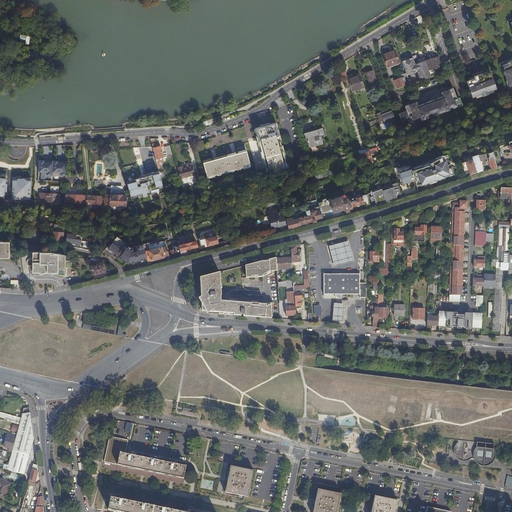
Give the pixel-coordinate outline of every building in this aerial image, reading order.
[(383,55),(387,67),(394,65),(395,66),(399,65),(395,51),(383,55)] [(407,57),(401,59),(407,76),(417,72),(415,65),(413,58),(408,60),(407,57)] [(439,57),(425,61),(428,70),(438,67),(439,68),(442,67),(439,57)] [(417,72),(420,81),(430,77),(429,72),(428,70),(425,61),(415,65),(417,72)] [(376,81),(373,71),(366,73),(369,84),(376,81)] [(472,76),(474,80),(484,77),(482,72),(472,76)] [(484,77),(474,80),(472,81),(470,81),(466,82),(468,87),(472,98),(481,95),(482,98),(489,95),(488,93),(497,89),(493,80),(491,73),(487,74),(486,76),(484,77)] [(398,79),(390,82),(393,91),(398,90),(398,89),(405,86),(404,83),(405,82),(403,75),(397,77),(398,79)] [(352,77),(347,79),(349,84),(350,87),(351,92),(360,89),(361,92),(365,90),(360,76),(353,78),(352,77)] [(441,93),(443,97),(443,98),(426,105),(418,108),(418,107),(417,105),(416,103),(414,104),(412,105),(410,107),(410,106),(409,106),(405,107),(406,112),(399,115),(399,116),(402,123),(408,121),(410,126),(460,107),(457,99),(453,89),(448,91),(449,92),(446,93),(446,92),(442,93),(441,93)] [(443,97),(418,107),(418,108),(426,105),(443,98),(443,97)] [(386,113),(376,116),(379,125),(383,123),(384,126),(395,122),(391,113),(387,114),(386,113)] [(255,129),(268,177),(288,172),(275,124),(255,129)] [(322,128),(306,133),(310,148),(316,146),(317,148),(324,146),(321,137),(325,137),(322,128)] [(154,155),(157,163),(159,162),(158,158),(163,157),(161,147),(155,148),(154,146),(154,145),(152,145),(154,155)] [(369,149),(368,149),(369,152),(365,153),(366,155),(362,156),(364,160),(367,159),(368,160),(367,160),(367,161),(369,161),(369,162),(370,162),(371,164),(374,163),(373,160),(386,154),(386,153),(379,155),(378,154),(377,154),(378,156),(374,157),(373,154),(376,153),(375,150),(371,151),(373,158),(372,158),(369,149)] [(246,151),(204,163),(208,178),(250,166),(246,151)] [(492,169),(497,167),(495,160),(492,153),(489,154),(490,158),(491,159),(489,160),(489,161),(492,169)] [(473,160),(467,162),(466,162),(467,165),(463,166),(464,172),(466,177),(483,171),(480,162),(483,161),(487,160),(485,154),(478,156),(472,158),(473,160)] [(495,160),(497,167),(504,165),(503,160),(502,160),(499,161),(498,159),(495,160)] [(6,163),(4,163),(0,163),(0,162),(0,178),(3,178),(3,172),(10,172),(10,173),(9,173),(9,176),(14,177),(14,174),(14,165),(11,165),(11,160),(6,160),(6,163)] [(23,160),(14,160),(14,165),(14,174),(25,174),(26,182),(32,182),(32,163),(26,163),(26,164),(23,164),(23,160)] [(44,161),(39,161),(39,173),(48,173),(47,176),(52,176),(52,173),(53,164),(44,164),(44,161)] [(57,162),(53,161),(53,164),(52,173),(61,173),(61,177),(66,177),(66,176),(66,164),(57,164),(57,162)] [(184,167),(178,169),(183,187),(198,183),(197,178),(200,177),(200,174),(196,175),(192,164),(187,165),(188,167),(184,168),(184,167)] [(415,181),(411,170),(399,174),(402,184),(415,181)] [(140,184),(139,181),(127,184),(131,197),(138,195),(139,197),(142,196),(143,198),(147,197),(146,191),(151,190),(151,192),(157,190),(157,188),(163,186),(161,180),(159,174),(154,175),(154,173),(152,173),(151,174),(147,175),(146,177),(145,177),(146,182),(140,184)] [(74,177),(66,176),(66,177),(66,178),(65,184),(74,185),(74,177)] [(386,203),(402,198),(401,193),(401,194),(398,186),(383,191),(386,203)] [(46,193),(40,193),(40,202),(61,203),(61,198),(60,198),(60,195),(61,195),(61,194),(60,194),(60,187),(50,187),(50,194),(46,194),(46,193)] [(511,195),(511,189),(501,189),(500,199),(511,200),(511,195)] [(382,204),(386,203),(383,191),(382,190),(377,192),(376,190),(371,192),(373,198),(375,198),(377,205),(382,204)] [(65,195),(65,203),(84,204),(84,196),(65,195)] [(366,204),(367,208),(371,207),(367,195),(362,196),(362,197),(356,199),(356,198),(347,201),(348,206),(349,208),(351,207),(352,208),(366,204)] [(482,195),(477,195),(477,210),(485,211),(485,202),(481,202),(482,195)] [(102,205),(102,197),(92,196),(86,196),(86,205),(92,205),(102,205)] [(349,208),(348,206),(346,207),(342,197),(330,201),(333,212),(334,211),(334,214),(345,210),(346,210),(347,214),(350,213),(349,208)] [(453,203),(451,265),(463,265),(463,258),(462,258),(462,257),(463,257),(463,251),(463,250),(464,242),(463,242),(463,241),(464,240),(464,235),(463,234),(463,233),(464,233),(464,225),(464,224),(464,223),(465,218),(464,218),(464,216),(465,216),(465,209),(465,207),(467,207),(467,202),(460,202),(460,204),(453,203)] [(301,226),(323,220),(320,207),(306,210),(307,217),(299,219),(301,226)] [(280,217),(271,219),(274,229),(282,227),(280,217)] [(497,262),(509,263),(510,256),(510,252),(511,231),(511,226),(505,226),(499,225),(497,260),(497,262)] [(426,235),(427,226),(422,226),(421,229),(415,229),(415,231),(412,231),(412,241),(425,241),(425,235),(426,235)] [(437,226),(431,226),(430,242),(442,242),(442,228),(437,228),(437,226)] [(30,230),(29,237),(39,239),(39,231),(30,230)] [(399,230),(392,230),(391,245),(391,246),(396,246),(396,247),(401,247),(401,246),(406,246),(406,239),(403,239),(403,233),(399,233),(399,230)] [(64,233),(54,232),(54,234),(52,233),(51,235),(54,236),(53,240),(63,241),(64,233)] [(76,235),(67,234),(66,243),(81,245),(81,240),(80,236),(76,236),(76,235)] [(218,240),(217,236),(205,239),(207,247),(219,243),(218,240)] [(0,258),(9,258),(9,244),(2,244),(2,242),(0,241),(0,258)] [(147,244),(143,245),(147,259),(151,258),(151,260),(169,256),(168,250),(167,251),(164,241),(148,246),(147,244)] [(196,241),(179,246),(180,250),(182,257),(187,255),(186,250),(198,247),(196,241)] [(349,241),(329,247),(335,267),(354,262),(349,241)] [(148,260),(147,259),(143,245),(143,244),(131,248),(129,246),(124,252),(112,243),(108,249),(128,265),(148,260)] [(379,270),(379,275),(391,275),(391,246),(391,245),(387,245),(387,270),(379,270)] [(297,253),(296,247),(291,248),(292,258),(292,261),(295,261),(295,263),(301,262),(299,253),(297,253)] [(379,263),(379,253),(375,253),(374,253),(374,252),(373,251),(371,251),(371,252),(370,252),(370,262),(379,263)] [(51,253),(33,253),(33,272),(33,274),(40,274),(40,275),(48,274),(52,274),(55,274),(66,277),(66,256),(51,253)] [(274,272),(277,272),(277,270),(276,259),(276,258),(245,266),(247,279),(263,278),(274,272)] [(292,269),(292,261),(292,258),(287,259),(286,258),(281,258),(281,259),(276,259),(277,270),(292,269)] [(92,267),(94,275),(106,272),(104,264),(96,266),(96,265),(96,263),(91,264),(92,267)] [(463,265),(451,265),(449,302),(460,302),(460,296),(461,296),(462,292),(461,292),(461,290),(462,290),(462,284),(461,284),(462,282),(462,275),(462,273),(463,273),(463,268),(462,268),(462,266),(463,266),(463,265)] [(294,291),(310,289),(308,272),(304,272),(305,286),(294,287),(294,291)] [(267,305),(244,303),(221,301),(221,296),(222,296),(220,273),(200,278),(202,311),(245,315),(266,317),(267,305)] [(343,292),(360,292),(361,292),(361,283),(361,274),(347,274),(345,274),(324,274),(324,292),(336,292),(338,292),(343,292)] [(484,287),(484,276),(477,275),(477,279),(474,279),(473,286),(484,287)] [(495,288),(496,275),(484,275),(484,276),(484,287),(495,288)] [(287,316),(296,316),(295,307),(294,294),(294,292),(288,293),(289,307),(286,307),(287,316)] [(267,305),(266,317),(272,317),(274,304),(267,303),(267,305)] [(344,305),(334,304),(333,321),(343,322),(344,305)] [(378,309),(378,318),(382,318),(382,320),(385,320),(385,318),(387,318),(387,309),(378,309)] [(404,320),(405,309),(394,309),(394,320),(404,320)] [(425,320),(425,310),(413,309),(413,319),(425,320)] [(439,317),(439,326),(440,326),(445,326),(446,327),(447,328),(452,328),(453,328),(453,327),(457,327),(459,327),(460,327),(460,319),(459,319),(459,317),(458,316),(458,315),(458,314),(457,313),(456,313),(447,312),(447,314),(443,314),(443,312),(439,312),(439,317)] [(470,328),(471,328),(472,314),(465,314),(465,318),(465,320),(460,319),(460,327),(462,327),(464,328),(466,328),(470,328)] [(480,328),(482,328),(482,314),(479,314),(479,315),(476,314),(473,314),(472,314),(471,328),(472,328),(476,328),(480,328)] [(427,317),(427,326),(439,326),(439,317),(427,317)] [(9,422),(10,416),(0,412),(0,417),(5,419),(5,421),(9,422)] [(31,413),(23,415),(21,419),(20,425),(17,435),(17,436),(12,452),(9,466),(8,471),(24,476),(34,438),(31,413)] [(20,425),(21,419),(10,416),(9,422),(20,425)] [(12,452),(17,436),(8,433),(4,447),(10,449),(9,452),(12,452)] [(104,462),(118,465),(120,451),(126,452),(129,440),(109,436),(104,462)] [(495,444),(469,442),(459,441),(459,442),(456,443),(455,445),(454,447),(453,449),(453,452),(454,455),(455,457),(457,459),(458,460),(461,461),(462,461),(466,461),(470,460),(471,458),(474,459),(476,463),(479,464),(482,465),(485,466),(490,465),(493,462),(495,459),(496,455),(494,449),(495,444)] [(184,478),(186,470),(186,466),(177,464),(178,462),(172,461),(172,463),(158,460),(158,458),(152,457),(152,459),(135,456),(135,454),(130,453),(129,455),(126,454),(126,452),(120,451),(118,465),(184,478)] [(34,465),(30,477),(30,480),(29,484),(34,486),(35,485),(36,482),(38,472),(37,472),(38,466),(34,465)] [(248,496),(254,470),(231,465),(225,492),(248,496)] [(7,483),(1,480),(0,483),(0,497),(4,499),(11,485),(7,483)] [(33,494),(35,485),(34,486),(29,484),(22,508),(35,511),(37,505),(39,497),(39,496),(33,494)] [(337,511),(342,493),(318,488),(313,511),(337,511)] [(116,495),(110,494),(109,497),(108,502),(110,502),(109,510),(119,511),(191,511),(192,511),(187,511),(186,511),(184,511),(178,511),(116,498),(116,495)] [(396,511),(399,501),(376,496),(372,511),(396,511)]
